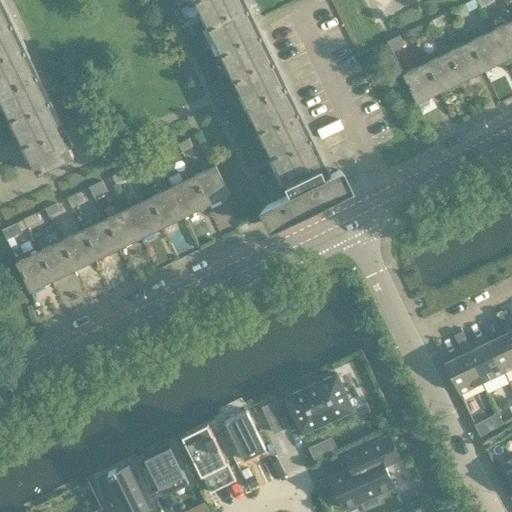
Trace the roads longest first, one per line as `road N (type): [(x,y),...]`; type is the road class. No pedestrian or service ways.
road 1 (tertiary): [(0,389),(353,219)]
road 2 (residential): [(387,202),(300,18)]
road 3 (unclassified): [(492,511),(411,338)]
road 4 (tertiary): [(387,202),(511,141)]
road 5 (unclassified): [(411,338),(353,219)]
